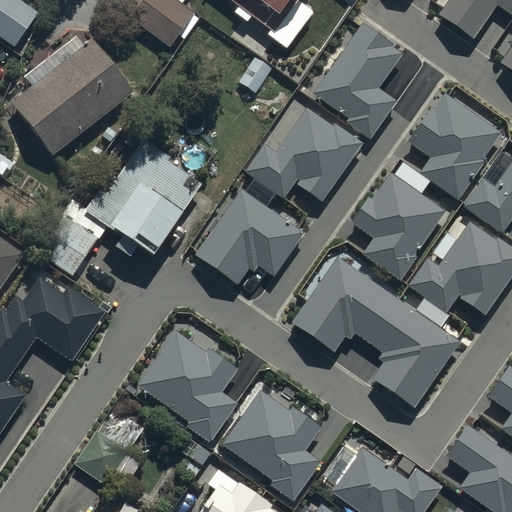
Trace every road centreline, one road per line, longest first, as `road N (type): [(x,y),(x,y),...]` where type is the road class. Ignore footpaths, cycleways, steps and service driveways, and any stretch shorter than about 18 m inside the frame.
road 1 (residential): [(511,321),(439,424),(415,434),(209,298),(173,290),(147,307),(9,511)]
road 2 (unknown): [(449,51),(258,331)]
road 3 (residential): [(385,6),(511,94)]
